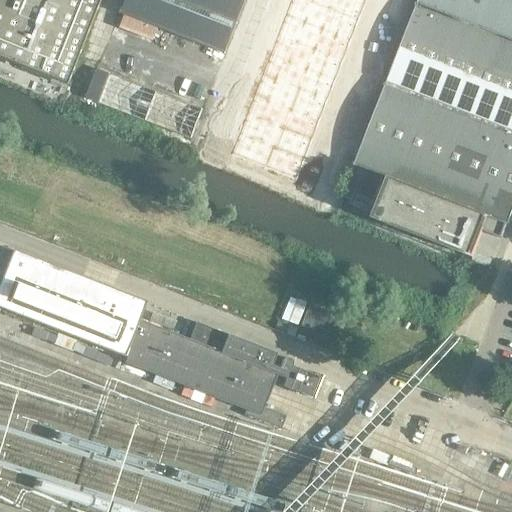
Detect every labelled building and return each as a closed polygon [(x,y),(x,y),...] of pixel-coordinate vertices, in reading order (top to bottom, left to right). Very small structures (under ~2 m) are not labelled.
[(0,0),(0,59),(68,86),(101,0),(0,0)] [(153,0),(151,7),(183,19),(190,0),(153,0)] [(191,0),(190,0),(183,19),(215,32),(222,12),(191,0)] [(191,0),(222,12),(227,0),(191,0)] [(304,0),(292,0),(287,16),(323,30),(330,10),(304,0)] [(304,0),(330,10),(334,0),(304,0)] [(362,0),(334,0),(330,10),(359,21),(367,2),(362,0)] [(511,0),(419,0),(418,4),(511,41),(511,0)] [(392,71),(355,165),(386,177),(475,212),(475,214),(507,227),(511,214),(511,41),(418,4),(392,71)] [(151,7),(143,26),(175,39),(183,19),(151,7)] [(330,10),(323,30),(351,41),(359,21),(330,10)] [(287,16),(279,36),(315,50),(323,30),(287,16)] [(183,19),(175,39),(207,51),(215,32),(183,19)] [(143,26),(135,46),(167,59),(175,39),(143,26)] [(323,30),(315,50),(344,61),(351,41),(323,30)] [(279,36),(271,55),(307,69),(315,50),(279,36)] [(175,39),(167,59),(199,71),(207,51),(175,39)] [(135,46),(127,66),(159,78),(167,59),(135,46)] [(315,50),(307,69),(336,80),(344,61),(315,50)] [(271,55),(263,75),(300,89),(307,69),(271,55)] [(167,59),(159,78),(191,91),(199,71),(167,59)] [(127,66),(120,86),(152,98),(159,78),(127,66)] [(307,69),(300,89),(328,100),(336,80),(307,69)] [(263,75),(256,95),(292,109),(300,89),(263,75)] [(159,78),(152,98),(184,111),(191,91),(159,78)] [(120,86),(112,106),(144,119),(152,98),(120,86)] [(300,89),(292,109),(320,120),(328,100),(300,89)] [(256,95),(248,114),(284,129),(292,109),(256,95)] [(152,98),(144,119),(176,131),(184,111),(152,98)] [(292,109),(284,129),(313,140),(320,120),(292,109)] [(248,114),(240,134),(277,148),(284,129),(248,114)] [(284,129),(277,148),(305,159),(313,140),(284,129)] [(240,134),(232,155),(268,169),(277,148),(240,134)] [(277,148),(268,169),(297,181),(305,159),(277,148)] [(373,209),(386,177),(355,165),(349,180),(342,197),(373,209)] [(469,229),(475,214),(475,212),(386,177),(373,209),(370,217),(462,253),(473,257),(482,234),(469,229)] [(475,214),(469,229),(502,242),(507,227),(475,214)] [(130,350),(129,349),(132,342),(132,341),(140,321),(138,320),(145,304),(12,251),(0,282),(0,310),(126,360),(130,350)] [(310,303),(302,324),(334,337),(342,315),(310,303)] [(132,341),(132,342),(129,349),(130,350),(126,360),(124,363),(246,411),(244,415),(281,430),(286,416),(264,408),(265,403),(266,403),(269,396),(277,376),(286,379),(283,387),(313,399),(321,378),(291,367),(292,366),(292,365),(292,363),(292,362),(291,361),(290,360),(289,360),(288,359),(287,359),(286,359),(285,359),(283,360),(282,361),(282,362),(279,369),(272,366),(276,354),(228,335),(184,318),(177,336),(140,321),(132,341)]
